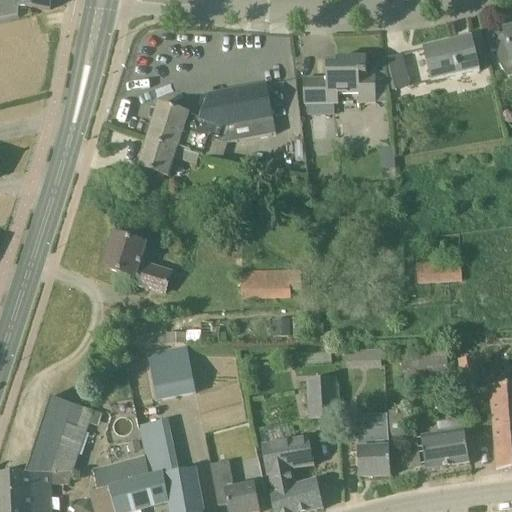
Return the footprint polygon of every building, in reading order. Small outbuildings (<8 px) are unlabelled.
[(0,0),(0,23),(19,19),(20,11),(51,12),(51,0),(0,0)] [(511,30),(504,33),(505,35),(500,36),(499,34),(487,37),(491,53),(497,52),(498,57),(499,62),(501,68),(503,71),(505,74),(510,79),(511,78),(511,30)] [(476,56),(481,55),(478,43),(474,44),(473,40),(424,51),(432,84),(480,72),(476,56)] [(402,54),(387,59),(397,91),(411,87),(402,54)] [(376,75),(367,75),(367,60),(327,61),(327,81),(304,81),(305,106),(308,106),(335,106),(339,106),(339,97),(359,97),(360,105),(377,105),(376,75)] [(148,141),(200,157),(204,159),(223,163),(228,146),(226,146),(230,129),(274,121),(268,87),(208,97),(207,97),(200,120),(188,116),(189,116),(159,106),(148,141)] [(335,117),(335,106),(308,106),(308,118),(335,117)] [(174,160),(197,166),(200,157),(148,141),(139,169),(168,178),(174,160)] [(143,264),(139,263),(144,246),(116,237),(115,240),(112,240),(108,251),(111,252),(105,270),(133,279),(131,284),(165,294),(171,276),(143,267),(143,264)] [(462,262),(417,265),(418,286),(463,283),(462,262)] [(302,272),(243,274),(244,302),(292,301),(291,293),(302,292),(302,272)] [(293,319),(294,341),(307,341),(307,331),(306,331),(306,319),(293,319)] [(120,321),(109,329),(116,339),(127,331),(120,321)] [(289,321),(274,322),(274,339),(290,339),(289,321)] [(324,326),(308,327),(308,340),(324,339),(324,326)] [(185,334),(166,334),(167,346),(201,345),(201,332),(185,332),(185,334)] [(227,334),(219,334),(219,344),(227,344),(227,334)] [(187,347),(148,355),(158,404),(197,396),(193,377),(190,363),(187,347)] [(448,347),(401,353),(405,388),(452,382),(448,347)] [(348,362),(354,362),(354,351),(336,351),(337,375),(342,375),(342,383),(349,382),(348,362)] [(331,353),(318,354),(319,369),(332,368),(331,353)] [(475,359),(461,361),(464,381),(477,379),(475,359)] [(336,380),(308,382),(310,422),(338,421),(336,380)] [(511,385),(489,387),(492,422),(498,474),(511,472),(511,385)] [(70,487),(74,474),(94,413),(84,409),(78,428),(68,425),(52,475),(26,476),(0,476),(0,511),(53,511),(53,488),(70,487)] [(389,414),(391,440),(403,439),(402,427),(408,427),(407,413),(389,414)] [(465,432),(421,439),(427,473),(470,466),(465,432)] [(390,450),(373,451),(373,439),(359,440),(359,451),(358,451),(360,480),(391,478),(390,450)] [(293,472),(315,468),(309,440),(262,447),(267,476),(273,511),(319,511),(324,511),(318,481),(295,485),(293,472)] [(139,443),(128,445),(131,454),(142,452),(139,443)] [(109,488),(150,477),(146,458),(103,468),(93,471),(97,492),(109,488)] [(259,511),(255,487),(234,491),(230,464),(211,467),(218,508),(228,506),(229,511),(259,511)] [(204,511),(197,471),(164,477),(164,473),(150,477),(109,488),(115,511),(146,511),(169,506),(169,511),(204,511)] [(115,511),(109,488),(97,492),(90,493),(95,511),(115,511)] [(74,505),(75,511),(92,511),(90,501),(74,505)]
